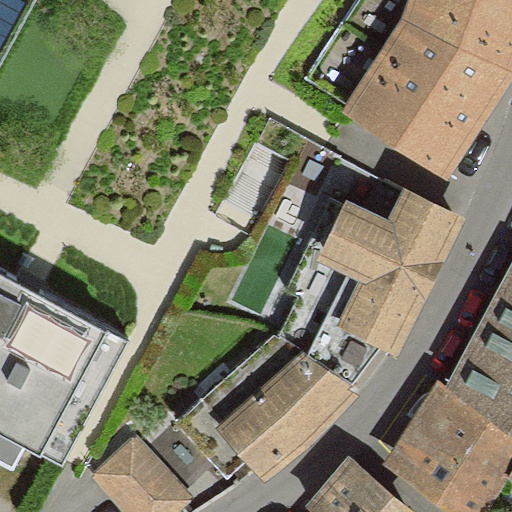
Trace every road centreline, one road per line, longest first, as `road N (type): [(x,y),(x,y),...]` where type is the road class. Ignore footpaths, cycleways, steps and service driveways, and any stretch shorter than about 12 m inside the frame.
road 1 (residential): [(511,163),(413,360),(378,409),(244,511)]
road 2 (unknown): [(248,0),(166,184),(120,208),(1,218)]
road 3 (unknown): [(63,0),(62,50),(47,111),(1,218)]
